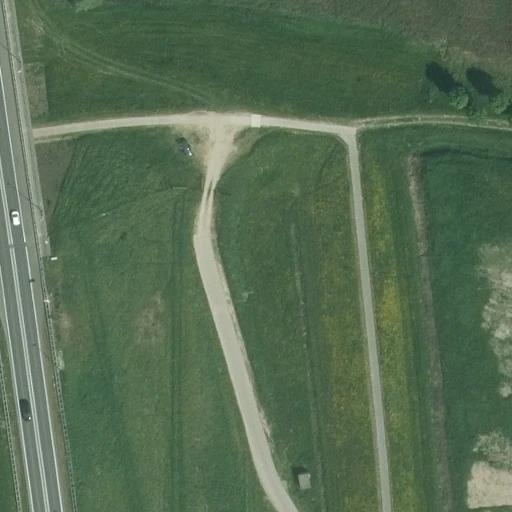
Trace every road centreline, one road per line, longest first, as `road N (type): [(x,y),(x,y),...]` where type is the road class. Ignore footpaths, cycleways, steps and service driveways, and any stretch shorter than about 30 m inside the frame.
road 1 (unclassified): [(290,511),(262,461),(210,266),(208,201),(219,121)]
road 2 (trunk): [(47,511),(0,163)]
